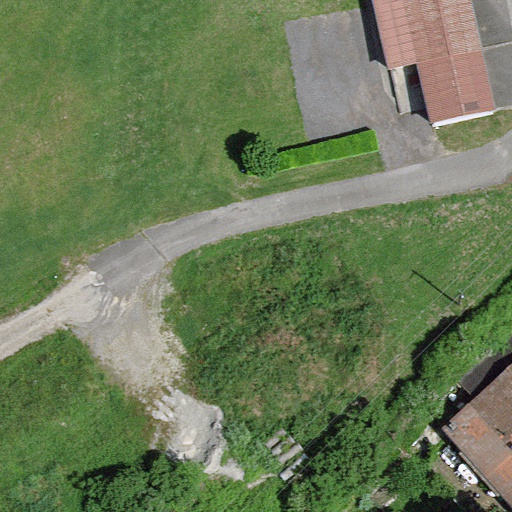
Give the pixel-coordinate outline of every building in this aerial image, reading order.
[(417,3),(416,0),(385,0),(388,11),(417,3)] [(502,111),(476,0),(416,0),(417,3),(388,11),(403,73),(432,66),(446,125),(502,111)] [(511,35),(498,38),(511,103),(511,35)] [(511,370),(481,399),(449,427),(480,461),(511,430),(511,370)] [(511,430),(480,461),(511,497),(511,430)]
